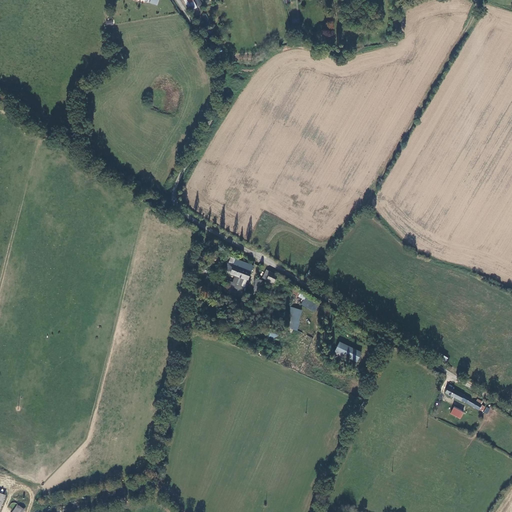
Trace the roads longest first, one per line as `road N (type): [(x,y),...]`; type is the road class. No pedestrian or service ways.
road 1 (unclassified): [(180,0),(217,62),(223,93),(176,207),(511,413)]
road 2 (track): [(476,0),(468,29),(387,171),(343,229),(325,246),(281,228),(259,258)]
